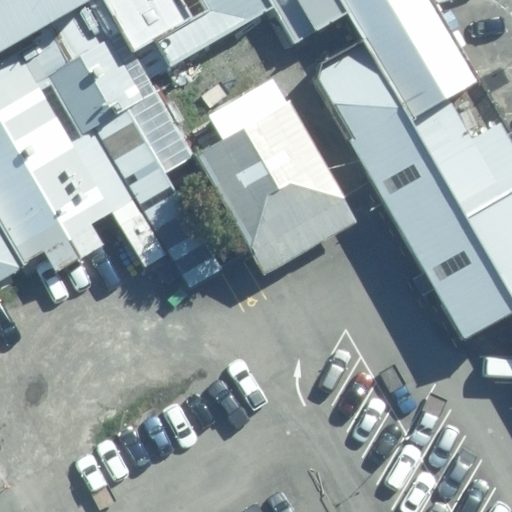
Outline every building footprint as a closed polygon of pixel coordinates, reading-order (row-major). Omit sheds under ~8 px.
[(0,0),(0,204),(35,263),(50,253),(62,270),(108,243),(98,222),(115,212),(150,268),(171,254),(194,288),(226,269),(170,173),(198,156),(110,0),(0,0)] [(140,0),(159,32),(193,14),(184,0),(140,0)] [(274,0),(206,0),(214,12),(158,47),(168,64),(278,6),(274,0)] [(349,0),(274,0),(278,6),(300,42),(357,12),(349,0)] [(439,0),(349,0),(357,12),(422,114),(485,79),(439,0)] [(509,313),(362,52),(320,74),(465,337),(509,313)] [(223,136),(204,147),(276,273),(367,222),(298,101),(290,105),(275,77),(210,114),(223,136)] [(479,136),(457,102),(410,125),(511,305),(511,130),(507,121),(479,136)] [(0,283),(35,263),(0,204),(0,283)]
